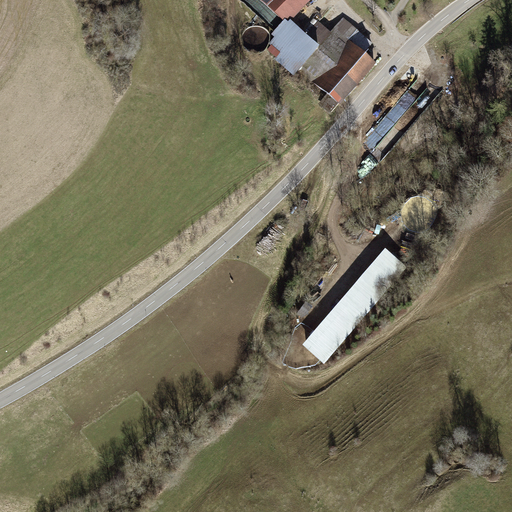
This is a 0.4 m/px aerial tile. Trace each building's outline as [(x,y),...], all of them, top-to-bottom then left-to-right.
[(259,0),(284,22),(287,19),(292,23),(313,0),(259,0)] [(342,108),(378,66),(366,56),(376,44),(345,17),(333,30),(321,19),(306,36),(292,23),(287,19),(284,22),(263,46),(277,58),(282,52),(303,70),(307,65),(322,79),(316,86),(342,108)] [(420,76),(365,147),(386,163),(430,104),(421,97),(431,84),(420,76)] [(431,104),(436,99),(428,90),(423,95),(431,104)] [(410,270),(387,250),(304,347),(327,367),(410,270)]
